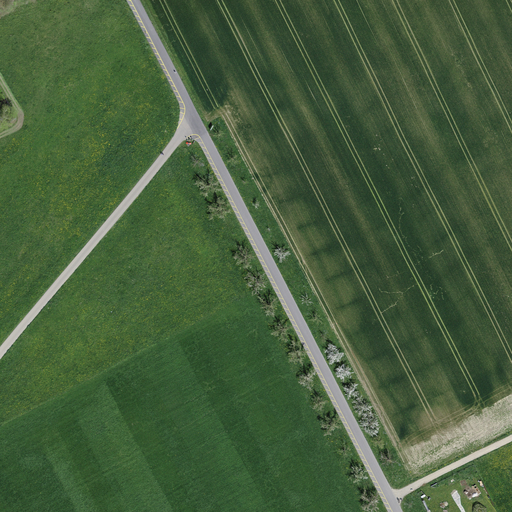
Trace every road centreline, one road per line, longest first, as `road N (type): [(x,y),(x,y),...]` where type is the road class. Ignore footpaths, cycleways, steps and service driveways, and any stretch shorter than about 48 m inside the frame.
road 1 (unclassified): [(395,511),(193,119)]
road 2 (unclassified): [(0,353),(193,119)]
road 3 (track): [(388,497),(511,437)]
road 4 (unclassified): [(193,119),(133,0)]
